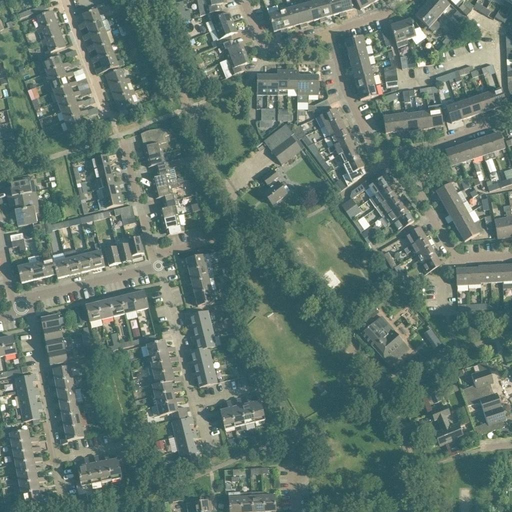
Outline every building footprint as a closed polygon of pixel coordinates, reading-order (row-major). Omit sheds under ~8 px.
[(206,16),(221,12),(219,6),(227,5),(226,0),(205,0),(207,9),(205,9),(206,16)] [(328,0),(324,0),(318,2),(324,23),(327,22),(326,18),(333,17),(328,0)] [(338,0),(328,0),(333,17),(339,15),(340,18),(344,17),(338,0)] [(349,0),(338,0),(344,17),(347,16),(346,13),(353,11),(349,0)] [(370,5),(367,0),(354,0),(360,11),(370,5)] [(430,0),(429,2),(442,14),(449,6),(442,0),(430,0)] [(118,2),(110,5),(112,10),(120,8),(118,3),(118,2)] [(318,2),(308,5),(313,22),(319,20),(320,24),(324,23),(318,2)] [(422,4),(419,7),(436,22),(442,14),(429,2),(424,7),(422,4)] [(308,5),(298,7),(304,28),(308,27),(307,24),(313,22),(308,5)] [(459,9),(463,13),(467,9),(463,5),(459,9)] [(278,13),(277,7),(267,10),(268,16),(273,33),(280,31),(281,35),(284,34),(278,13)] [(298,7),(289,10),(293,28),(300,26),(301,29),(304,28),(298,7)] [(436,22),(419,7),(417,10),(420,12),(415,17),(433,33),(434,32),(436,32),(439,29),(439,27),(440,26),(436,22)] [(467,9),(463,13),(467,17),(471,13),(467,9)] [(289,10),(278,13),(284,34),(288,33),(287,30),(293,28),(289,10)] [(80,31),(87,29),(87,28),(101,23),(97,11),(83,16),(85,24),(79,27),(80,31)] [(37,30),(39,35),(42,33),(41,30),(57,24),(52,12),(37,18),(41,29),(37,30)] [(184,12),(177,14),(179,24),(190,20),(188,12),(184,12)] [(211,23),(215,32),(233,24),(231,20),(232,20),(229,14),(223,17),(221,12),(206,16),(209,23),(211,23)] [(464,19),(457,12),(452,17),(459,24),(464,19)] [(495,18),(504,24),(507,20),(497,14),(495,18)] [(402,19),(399,20),(406,41),(412,39),(416,45),(425,39),(419,29),(414,31),(410,20),(404,23),(402,19)] [(407,45),(406,41),(399,20),(396,22),(397,25),(390,27),(396,45),(397,49),(408,46),(407,45)] [(85,42),(91,40),(91,39),(105,34),(111,32),(107,21),(101,23),(87,28),(87,29),(90,35),(83,38),(85,42)] [(43,47),(47,45),(46,42),(61,36),(57,24),(41,30),(42,33),(45,40),(41,41),(43,47)] [(217,41),(219,47),(233,42),(230,36),(237,34),(235,28),(234,28),(233,24),(215,32),(218,41),(217,41)] [(119,29),(118,30),(121,38),(129,34),(126,26),(119,29)] [(452,33),(447,39),(450,42),(455,36),(452,33)] [(89,54),(96,51),(110,45),(105,34),(91,39),(91,40),(94,46),(87,49),(89,54)] [(46,42),(47,45),(49,52),(45,53),(47,58),(51,57),(50,54),(66,48),(61,36),(46,42)] [(121,41),(124,51),(134,47),(130,37),(121,41)] [(343,50),(344,53),(365,48),(362,38),(344,42),(346,49),(343,50)] [(223,52),(227,62),(245,54),(243,50),(244,50),(242,44),(235,47),(233,42),(219,47),(221,53),(223,52)] [(93,65),(100,62),(114,56),(110,45),(96,51),(98,58),(91,60),(93,65)] [(350,62),(367,58),(368,58),(365,48),(344,53),(345,57),(348,56),(350,62)] [(227,62),(221,64),(225,74),(229,72),(231,77),(245,72),(243,66),(249,64),(247,58),(246,58),(245,54),(227,62)] [(100,62),(103,69),(96,71),(97,76),(119,69),(114,56),(100,62)] [(199,56),(194,58),(198,66),(202,64),(199,56)] [(43,64),(46,74),(63,68),(63,70),(70,68),(69,64),(62,66),(59,58),(43,64)] [(348,69),(349,73),(370,67),(368,58),(367,58),(350,62),(351,68),(348,69)] [(353,76),(355,82),(373,78),(370,67),(349,73),(350,76),(353,76)] [(460,77),(470,74),(474,73),(472,67),(458,72),(460,77)] [(46,74),(50,84),(66,78),(67,80),(74,77),(72,73),(65,76),(63,70),(63,68),(46,74)] [(105,76),(110,88),(125,82),(126,86),(130,84),(129,79),(125,81),(121,70),(105,76)] [(385,78),(386,85),(398,83),(396,70),(386,73),(384,74),(385,78)] [(277,71),(277,77),(277,92),(277,96),(288,96),(288,92),(288,73),(283,73),(283,72),(277,71)] [(288,92),(298,92),(298,77),(298,72),(292,72),(292,73),(288,73),(288,92)] [(450,81),(449,75),(435,80),(436,85),(450,81)] [(257,97),(267,97),(267,77),(257,77),(257,97)] [(277,97),(277,92),(277,77),(267,77),(267,97),(277,97)] [(298,92),(298,104),(308,104),(308,97),(309,97),(309,77),(298,77),(298,92)] [(319,77),(309,77),(309,97),(319,97),(319,77)] [(50,84),(54,93),(70,87),(70,89),(77,87),(76,83),(69,86),(67,80),(66,78),(50,84)] [(353,89),(354,93),(375,87),(373,78),(355,82),(357,88),(353,89)] [(110,88),(114,100),(130,94),(131,97),(135,96),(133,91),(129,93),(126,86),(125,82),(110,88)] [(54,93),(57,103),(73,97),(74,99),(81,96),(80,92),(73,95),(70,89),(70,87),(54,93)] [(375,87),(354,93),(355,96),(359,95),(360,102),(378,97),(375,87)] [(501,90),(490,94),(495,110),(506,106),(501,90)] [(402,93),(404,104),(410,104),(409,98),(415,97),(414,91),(402,93)] [(130,94),(114,100),(119,112),(127,109),(128,112),(139,108),(137,103),(134,104),(131,97),(130,94)] [(490,94),(479,98),(484,113),(495,110),(490,94)] [(57,103),(61,112),(77,106),(78,108),(85,106),(83,102),(76,105),(74,99),(73,97),(57,103)] [(479,98),(468,101),(473,117),(484,113),(479,98)] [(309,107),(309,112),(312,112),(317,112),(329,107),(327,101),(318,105),(314,107),(309,107)] [(468,101),(457,105),(462,121),(473,117),(468,101)] [(462,121),(457,105),(446,109),(451,125),(462,121)] [(61,112),(64,122),(81,116),(81,118),(88,115),(87,112),(80,114),(78,108),(77,106),(61,112)] [(317,112),(312,112),(316,120),(319,118),(335,110),(332,112),(329,107),(317,112)] [(319,118),(324,128),(340,120),(335,110),(319,118)] [(440,111),(429,113),(431,129),(443,127),(440,111)] [(429,113),(417,114),(420,131),(431,129),(429,113)] [(417,114),(406,116),(408,131),(408,133),(420,131),(417,114)] [(405,115),(394,117),(397,133),(408,131),(406,116),(405,116),(405,115)] [(81,116),(64,122),(68,132),(83,127),(83,128),(92,125),(90,121),(83,124),(81,118),(81,116)] [(397,133),(394,117),(383,118),(385,135),(397,133)] [(324,128),(329,137),(345,130),(340,120),(324,128)] [(298,142),(301,140),(305,137),(300,127),(291,132),(298,142)] [(143,148),(146,159),(162,155),(159,145),(166,143),(165,137),(169,136),(167,131),(166,131),(163,131),(160,130),(158,131),(155,131),(154,131),(152,131),(150,132),(147,132),(144,133),(141,135),(141,136),(142,136),(143,141),(142,141),(142,142),(143,142),(144,145),(143,145),(144,148),(143,148)] [(329,137),(334,147),(349,139),(345,130),(329,137)] [(500,134),(489,138),(494,154),(505,150),(500,134)] [(304,145),(307,148),(311,146),(308,141),(305,137),(301,140),(304,145)] [(271,152),(282,166),(301,152),(290,138),(271,152)] [(489,138),(478,141),(483,157),(485,163),(496,159),(494,154),(489,138)] [(335,150),(339,157),(354,149),(349,139),(334,147),(327,150),(330,154),(333,152),(333,151),(335,150)] [(478,141),(467,145),(472,161),(483,157),(478,141)] [(311,153),(314,157),(318,155),(313,145),(311,146),(307,148),(311,153)] [(467,145),(456,149),(461,164),(472,161),(467,145)] [(339,157),(343,167),(359,159),(354,149),(339,157)] [(461,164),(456,149),(445,152),(450,168),(461,164)] [(154,167),(156,173),(168,170),(168,169),(166,164),(164,164),(162,155),(146,159),(148,169),(154,167)] [(318,155),(314,157),(317,162),(321,167),(325,164),(318,155)] [(90,161),(93,172),(110,168),(107,157),(90,161)] [(359,159),(343,167),(347,174),(342,177),(348,187),(364,176),(361,170),(364,169),(359,159)] [(331,172),(325,164),(321,167),(327,176),(331,172)] [(93,172),(95,182),(112,178),(110,168),(93,172)] [(151,180),(153,190),(177,184),(174,168),(168,169),(168,170),(156,173),(157,178),(151,180)] [(274,171),(271,174),(263,180),(267,186),(268,186),(270,189),(263,194),(272,206),(287,195),(278,184),(275,181),(279,178),(274,171)] [(350,198),(351,200),(352,200),(369,188),(374,196),(389,187),(382,178),(378,181),(375,176),(352,193),(350,198)] [(6,189),(8,199),(36,194),(33,178),(9,183),(10,188),(6,189)] [(98,191),(101,191),(101,190),(114,187),(114,186),(112,178),(95,182),(98,191)] [(436,193),(442,203),(456,195),(451,185),(452,184),(448,178),(429,189),(433,195),(436,193)] [(469,189),(466,179),(460,181),(464,191),(469,189)] [(340,181),(334,184),(341,193),(346,189),(340,181)] [(327,182),(319,188),(324,194),(332,188),(327,182)] [(162,199),(163,204),(176,201),(174,195),(172,195),(171,190),(178,188),(177,184),(153,190),(156,200),(162,199)] [(101,191),(104,201),(121,196),(118,185),(114,186),(114,187),(101,190),(101,191)] [(395,196),(389,187),(374,196),(369,200),(376,209),(395,196)] [(11,213),(11,214),(34,209),(33,201),(37,200),(36,194),(8,199),(9,208),(16,207),(17,212),(11,213)] [(442,203),(447,213),(462,205),(456,195),(442,203)] [(121,196),(104,201),(106,210),(123,206),(121,196)] [(401,205),(395,196),(376,209),(382,218),(387,214),(387,215),(401,205)] [(351,200),(346,203),(353,213),(350,215),(353,218),(358,215),(360,213),(357,208),(352,200),(351,200)] [(159,211),(161,222),(178,218),(175,208),(177,208),(176,201),(163,204),(165,210),(159,211)] [(353,213),(346,203),(341,207),(351,220),(360,233),(369,227),(362,218),(361,219),(356,223),(353,218),(350,215),(353,213)] [(200,204),(191,207),(192,214),(202,212),(200,204)] [(387,214),(382,218),(388,227),(393,224),(407,214),(401,205),(387,215),(387,214)] [(447,213),(453,223),(467,215),(462,205),(447,213)] [(119,210),(121,216),(133,212),(132,207),(119,210)] [(511,226),(511,218),(510,207),(504,208),(504,213),(505,212),(506,219),(494,221),(497,240),(511,237),(511,226)] [(34,209),(11,214),(12,222),(17,222),(18,227),(28,225),(36,224),(34,216),(40,215),(39,208),(34,209)] [(121,216),(122,221),(128,220),(135,218),(133,212),(121,216)] [(414,223),(407,214),(393,224),(400,233),(414,223)] [(453,223),(459,233),(473,225),(467,215),(453,223)] [(178,218),(161,222),(164,232),(165,231),(167,237),(184,233),(183,226),(180,227),(178,218)] [(44,225),(45,231),(46,235),(59,231),(58,225),(51,227),(50,224),(44,225)] [(473,225),(459,233),(464,243),(479,235),(473,225)] [(371,228),(366,231),(373,241),(378,238),(371,228)] [(404,238),(410,247),(425,238),(419,229),(404,238)] [(373,241),(366,231),(361,235),(368,245),(373,241)] [(10,237),(12,244),(24,241),(22,235),(10,237)] [(412,250),(415,256),(430,248),(425,238),(410,247),(404,251),(406,255),(410,252),(410,251),(412,250)] [(130,241),(127,242),(128,246),(131,258),(132,258),(133,261),(141,258),(141,256),(144,255),(140,239),(130,241)] [(96,254),(88,256),(92,272),(105,269),(99,244),(94,245),(96,254)] [(128,246),(116,249),(120,265),(133,262),(132,258),(131,258),(128,246)] [(420,265),(420,266),(436,257),(430,248),(415,256),(418,262),(414,264),(416,268),(420,265)] [(120,265),(116,249),(105,251),(109,268),(120,265)] [(65,261),(69,277),(80,274),(76,258),(78,258),(76,251),(63,254),(65,261)] [(186,260),(189,272),(206,268),(211,267),(208,255),(186,260)] [(37,264),(29,266),(32,282),(44,279),(40,263),(41,263),(40,256),(35,257),(37,264)] [(88,256),(78,258),(76,258),(80,274),(92,272),(88,256)] [(436,257),(420,266),(426,276),(441,267),(436,257)] [(52,260),(41,263),(40,263),(44,279),(56,276),(53,264),(52,260)] [(65,261),(53,264),(56,276),(57,280),(69,277),(65,261)] [(32,282),(29,266),(17,268),(19,274),(21,285),(32,282)] [(511,266),(501,267),(502,283),(503,290),(511,289),(511,266)] [(478,268),(478,270),(478,269),(479,284),(480,284),(491,284),(490,267),(478,268)] [(501,267),(490,267),(491,284),(502,283),(501,267)] [(189,272),(192,284),(209,280),(206,268),(189,272)] [(478,270),(467,270),(468,287),(480,286),(480,284),(479,284),(478,269),(478,270)] [(468,287),(467,270),(455,271),(456,287),(468,287)] [(192,284),(195,295),(211,292),(209,280),(192,284)] [(234,299),(231,286),(226,288),(228,294),(222,295),(224,301),(234,299)] [(211,292),(195,295),(198,308),(214,304),(211,292)] [(144,293),(133,296),(137,312),(148,309),(144,293)] [(133,296),(121,298),(125,315),(137,312),(133,296)] [(121,298),(109,301),(114,318),(125,315),(121,298)] [(109,301),(98,304),(102,321),(114,318),(109,301)] [(102,321),(98,304),(85,307),(89,324),(102,321)] [(228,311),(220,313),(222,321),(230,319),(228,311)] [(191,319),(192,326),(193,328),(210,324),(208,312),(190,316),(190,314),(185,315),(187,320),(191,319)] [(41,319),(43,331),(60,328),(58,316),(41,319)] [(394,332),(381,318),(361,335),(389,367),(408,349),(394,332)] [(193,331),(195,337),(196,340),(213,336),(210,324),(193,328),(192,326),(188,327),(189,332),(193,331)] [(43,331),(46,343),(63,339),(60,328),(43,331)] [(121,350),(120,345),(117,334),(111,335),(114,347),(115,351),(121,350)] [(196,342),(198,351),(198,352),(208,349),(209,350),(216,348),(213,336),(196,340),(195,337),(191,338),(192,343),(196,342)] [(13,338),(1,340),(4,357),(17,355),(13,338)] [(46,343),(48,355),(65,351),(63,339),(46,343)] [(143,358),(149,357),(167,352),(167,354),(175,352),(175,348),(166,350),(165,342),(141,348),(143,358)] [(191,356),(193,362),(194,365),(211,361),(209,350),(208,349),(198,352),(198,351),(191,353),(191,351),(186,352),(187,357),(191,356)] [(65,351),(48,355),(51,367),(72,363),(70,350),(65,351)] [(149,357),(151,367),(169,362),(170,364),(178,362),(177,358),(169,360),(167,354),(167,352),(149,357)] [(194,368),(196,374),(196,377),(214,373),(211,361),(194,365),(193,362),(189,363),(190,369),(194,368)] [(150,378),(154,377),(172,372),(172,374),(180,372),(179,368),(171,370),(170,364),(169,362),(151,367),(148,368),(150,378)] [(462,391),(465,399),(491,390),(490,385),(494,384),(489,370),(488,370),(486,363),(477,366),(480,373),(471,376),(475,386),(462,391)] [(50,387),(56,386),(55,383),(72,380),(70,367),(53,371),(55,381),(49,382),(50,387)] [(154,377),(156,386),(156,387),(170,383),(170,384),(174,383),(174,384),(183,382),(182,378),(174,380),(172,374),(172,372),(154,377)] [(196,377),(196,374),(192,375),(193,380),(197,379),(199,389),(217,385),(214,373),(196,377)] [(15,380),(18,395),(34,392),(34,390),(32,383),(37,383),(35,375),(30,376),(31,377),(15,380)] [(52,399),(58,397),(57,395),(74,391),(72,380),(55,383),(56,386),(57,393),(51,394),(52,399)] [(152,387),(155,397),(173,393),(173,395),(181,393),(180,389),(172,391),(170,384),(170,383),(156,387),(156,386),(152,387)] [(18,395),(21,409),(37,406),(36,404),(35,398),(40,397),(38,389),(34,390),(34,392),(18,395)] [(480,404),(484,414),(501,408),(497,395),(493,396),(491,390),(465,399),(467,407),(480,404)] [(55,410),(60,409),(60,406),(77,403),(74,391),(57,395),(58,397),(59,405),(54,406),(55,410)] [(155,397),(157,407),(175,403),(176,405),(184,403),(183,399),(175,401),(173,395),(173,393),(155,397)] [(436,393),(430,395),(434,405),(440,403),(436,393)] [(258,403),(252,404),(250,405),(255,424),(265,421),(261,403),(262,402),(260,395),(256,396),(258,403)] [(248,405),(242,407),(240,407),(245,426),(255,424),(250,405),(252,404),(250,398),(246,399),(248,405)] [(238,408),(232,409),(230,410),(235,429),(245,426),(240,407),(242,407),(240,400),(236,401),(238,408)] [(230,410),(232,409),(231,402),(227,403),(228,410),(220,412),(225,431),(235,429),(230,410)] [(37,406),(21,409),(23,423),(33,422),(33,426),(39,424),(38,421),(40,420),(38,412),(42,411),(41,403),(36,404),(37,406)] [(57,422),(63,421),(62,418),(79,415),(77,403),(60,406),(60,409),(62,417),(56,418),(57,422)] [(172,415),(174,423),(183,421),(183,420),(188,419),(185,409),(177,411),(176,405),(175,403),(157,407),(160,418),(172,415)] [(440,447),(463,437),(458,425),(450,429),(445,417),(449,415),(446,407),(431,413),(434,421),(438,420),(442,432),(435,435),(437,440),(436,441),(438,445),(439,445),(440,447)] [(501,408),(484,414),(487,423),(475,429),(478,437),(504,428),(502,423),(506,421),(501,408)] [(59,434),(65,433),(64,430),(81,427),(79,415),(62,418),(63,421),(64,428),(58,429),(59,434)] [(171,424),(175,437),(191,433),(189,426),(193,425),(192,418),(188,419),(183,420),(183,421),(174,423),(171,424)] [(64,430),(65,433),(66,440),(61,441),(61,446),(68,444),(67,442),(84,439),(81,427),(64,430)] [(9,435),(11,445),(30,442),(30,444),(38,442),(38,438),(30,440),(28,432),(9,435)] [(175,437),(178,452),(194,448),(194,447),(192,440),(197,439),(195,432),(191,433),(175,437)] [(11,445),(13,455),(32,452),(32,454),(40,452),(40,448),(32,450),(30,444),(30,442),(11,445)] [(194,448),(178,452),(182,467),(198,463),(196,454),(200,453),(198,446),(194,447),(194,448)] [(13,455),(15,465),(34,462),(34,464),(42,462),(41,458),(34,460),(32,454),(32,452),(13,455)] [(115,461),(110,462),(107,463),(111,482),(122,480),(119,467),(129,465),(127,452),(114,454),(115,461)] [(105,463),(99,464),(97,465),(101,484),(111,482),(107,463),(110,462),(108,455),(104,456),(105,463)] [(95,465),(89,466),(87,467),(91,486),(101,484),(97,465),(99,464),(98,457),(94,458),(95,465)] [(87,467),(89,466),(88,459),(84,460),(85,467),(77,468),(81,488),(91,486),(87,467)] [(15,465),(17,475),(36,472),(36,474),(44,472),(43,468),(35,470),(34,464),(34,462),(15,465)] [(17,475),(19,485),(38,482),(38,484),(46,482),(45,478),(37,480),(36,474),(36,472),(17,475)] [(19,485),(21,495),(40,492),(40,494),(48,492),(47,488),(39,490),(38,484),(38,482),(19,485)] [(40,492),(21,495),(23,506),(41,502),(41,504),(50,503),(49,498),(41,500),(40,494),(40,492)] [(228,494),(225,494),(226,510),(229,510),(229,511),(240,511),(240,498),(239,494),(239,493),(228,494)] [(240,498),(240,511),(251,511),(251,493),(240,494),(240,498)] [(263,493),(251,493),(251,511),(263,511),(262,497),(263,497),(263,493)] [(275,511),(275,496),(263,497),(262,497),(263,511),(275,511)] [(186,504),(187,511),(211,511),(210,501),(186,504)]
